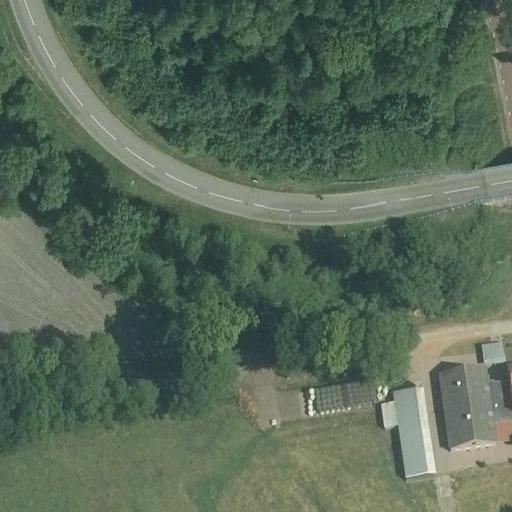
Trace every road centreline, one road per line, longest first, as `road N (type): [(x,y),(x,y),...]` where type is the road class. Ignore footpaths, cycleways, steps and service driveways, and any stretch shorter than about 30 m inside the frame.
road 1 (tertiary): [(473,190),(293,215),(198,193),(147,166),(97,125),(57,74),(27,0)]
road 2 (track): [(0,415),(511,327)]
